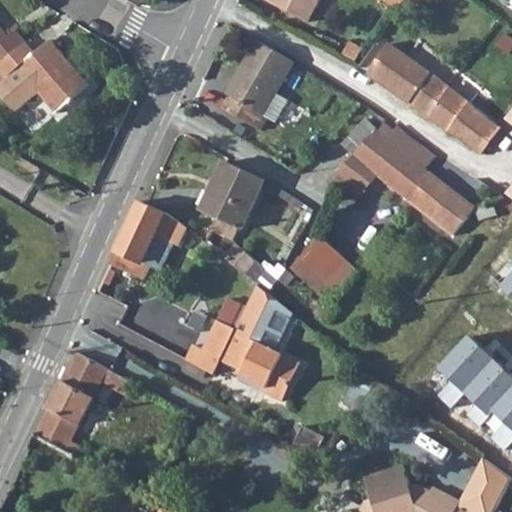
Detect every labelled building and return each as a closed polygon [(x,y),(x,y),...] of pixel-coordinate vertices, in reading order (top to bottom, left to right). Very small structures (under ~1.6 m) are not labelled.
[(271,0),(270,3),(307,22),(318,0),(271,0)] [(405,0),(380,0),(398,12),(405,0)] [(0,64),(25,43),(15,32),(8,37),(0,27),(0,64)] [(0,64),(0,73),(6,80),(0,85),(0,97),(14,114),(37,94),(55,114),(88,86),(51,42),(36,55),(25,43),(0,64)] [(257,42),(227,95),(230,97),(224,108),(263,130),(270,118),(265,115),(276,96),(294,63),(257,42)] [(482,152),(499,126),(390,45),(368,75),(482,152)] [(265,115),(270,118),(278,121),(289,103),(276,96),(265,115)] [(363,147),(379,130),(366,121),(351,138),(363,147)] [(338,174),(353,186),(363,195),(379,177),(453,237),(476,208),(469,202),(477,192),(462,180),(454,191),(426,169),(434,159),(397,130),(389,139),(379,130),(363,147),(338,174)] [(324,149),(334,137),(327,131),(317,143),(324,149)] [(217,219),(239,229),(243,231),(266,182),(226,163),(202,212),(217,219)] [(332,181),(347,193),(353,186),(338,174),(332,181)] [(169,216),(141,201),(112,264),(147,281),(153,269),(145,265),(158,239),(178,249),(187,230),(169,216)] [(476,208),(480,222),(496,217),(492,203),(476,208)] [(505,234),(511,224),(511,215),(510,214),(498,229),(505,234)] [(217,219),(211,232),(233,242),(239,229),(217,219)] [(328,302),(358,271),(324,239),(294,270),(328,302)] [(225,260),(259,288),(267,294),(278,280),(284,269),(280,265),(268,278),(265,274),(268,272),(238,245),(225,260)] [(278,280),(287,287),(295,278),(284,269),(278,280)] [(222,361),(234,368),(257,321),(270,297),(267,294),(259,288),(247,313),(238,329),(222,361)] [(234,368),(244,372),(241,377),(266,389),(264,395),(283,404),(302,366),(277,353),(295,317),(270,297),(257,321),(234,368)] [(205,353),(222,361),(238,329),(221,321),(205,353)] [(443,396),(454,407),(466,394),(468,392),(497,361),(473,340),(443,371),(455,382),(443,396)] [(186,359),(215,374),(222,361),(205,353),(193,346),(186,359)] [(36,439),(75,460),(82,464),(89,452),(73,443),(102,384),(109,370),(77,352),(36,439)] [(511,375),(497,361),(468,392),(494,416),(496,413),(511,396),(511,375)] [(102,384),(128,399),(135,385),(109,370),(102,384)] [(496,438),(508,449),(511,444),(511,396),(496,413),(509,425),(496,438)] [(306,434),(295,451),(315,464),(328,448),(306,434)] [(28,454),(67,476),(75,460),(36,439),(28,454)] [(484,458),(460,504),(458,509),(464,511),(494,511),(510,478),(484,458)] [(464,511),(458,509),(460,504),(435,490),(433,494),(419,485),(414,486),(408,464),(370,473),(376,498),(367,511),(353,511),(348,509),(346,511),(464,511)]
